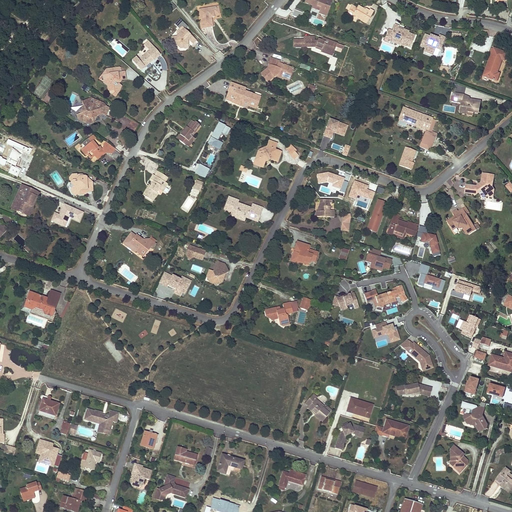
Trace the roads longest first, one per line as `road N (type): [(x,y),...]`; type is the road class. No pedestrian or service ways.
road 1 (residential): [(77,279),(221,318),(233,310),(300,170),(313,161),(428,189),(511,117)]
road 2 (residential): [(77,279),(148,124),(280,0)]
road 3 (residential): [(410,485),(139,406)]
road 4 (residential): [(394,0),(428,16),(511,33)]
